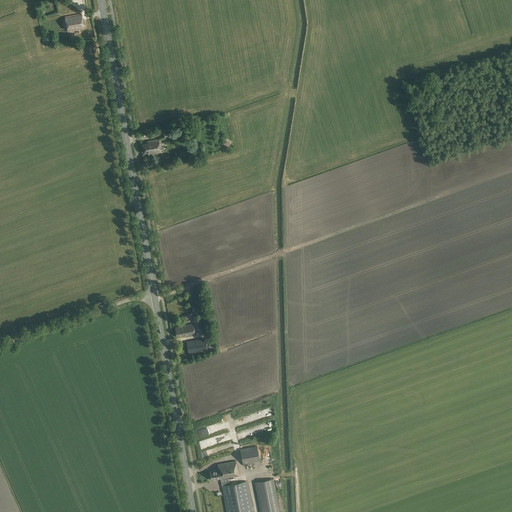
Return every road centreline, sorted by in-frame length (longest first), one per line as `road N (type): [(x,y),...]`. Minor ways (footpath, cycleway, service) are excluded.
road 1 (secondary): [(153,291),(100,0)]
road 2 (secondary): [(192,511),(153,291)]
road 3 (unclassified): [(0,345),(153,291)]
